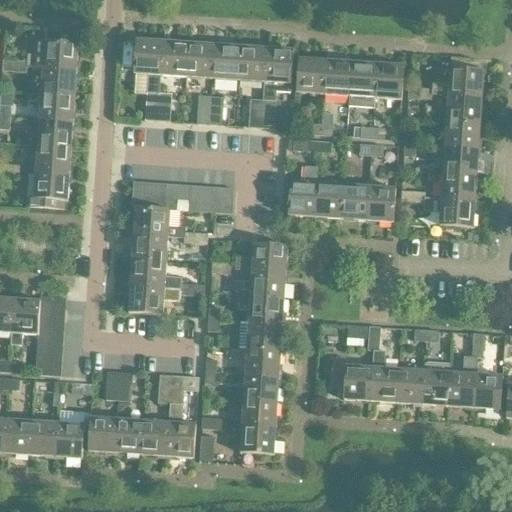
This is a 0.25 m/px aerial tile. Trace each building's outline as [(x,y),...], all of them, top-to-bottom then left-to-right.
[(27,70),(43,71),(77,72),(79,46),(77,46),(78,35),(60,34),(59,45),(33,43),(32,57),(27,56),(27,64),(15,63),(14,74),(26,75),(27,70)] [(145,123),(157,124),(159,96),(161,78),(163,44),(136,42),(134,76),(148,77),(145,123)] [(189,45),(163,44),(161,78),(187,80),(189,45)] [(215,47),(189,45),(187,80),(213,81),(215,47)] [(241,49),(215,47),(213,81),(239,83),(241,49)] [(267,50),(241,49),(239,83),(264,84),(267,50)] [(294,52),(267,50),(264,84),(263,103),(261,131),(274,132),(276,94),(291,95),(291,86),(294,52)] [(297,95),(323,97),(326,63),(299,61),(297,95)] [(14,74),(15,63),(3,62),(3,73),(14,74)] [(323,97),(349,98),(352,64),(326,63),(323,97)] [(352,64),(349,98),(349,108),(375,110),(375,100),(378,66),(352,64)] [(404,68),(378,66),(375,100),(402,102),(404,68)] [(43,71),(41,97),(75,99),(77,72),(43,71)] [(448,98),(483,100),(484,73),(450,71),(449,85),(432,84),(432,91),(421,90),(420,101),(432,102),(433,97),(448,98)] [(408,101),(420,101),(421,90),(409,90),(408,101)] [(159,96),(157,124),(170,125),(172,97),(159,96)] [(41,97),(39,122),(73,125),(75,99),(41,97)] [(448,98),(447,123),(481,126),(483,100),(448,98)] [(197,127),(209,127),(211,99),(199,99),(197,127)] [(211,99),(209,127),(222,128),(224,100),(211,99)] [(249,130),(261,131),(263,103),(251,102),(249,130)] [(0,108),(0,111),(0,119),(10,121),(11,109),(0,108)] [(10,121),(0,119),(0,131),(10,132),(10,121)] [(39,122),(37,148),(72,151),(73,125),(39,122)] [(447,123),(445,149),(479,152),(481,126),(447,123)] [(309,137),(321,138),(321,127),(309,126),(309,137)] [(321,127),(321,138),(332,139),(333,128),(321,127)] [(353,140),(372,142),(373,131),(354,129),(353,140)] [(373,131),(372,142),(384,142),(385,131),(373,131)] [(406,135),(405,147),(416,148),(417,136),(406,135)] [(287,153),(319,155),(320,144),(288,142),(287,153)] [(320,144),(319,155),(331,156),(332,145),(320,144)] [(359,158),(371,159),(372,148),(360,147),(359,158)] [(416,148),(405,147),(404,159),(415,159),(416,148)] [(37,148),(36,174),(70,177),(72,151),(37,148)] [(372,148),(371,159),(383,159),(384,148),(372,148)] [(445,149),(443,175),(477,178),(479,152),(445,149)] [(0,177),(7,178),(8,167),(0,166),(0,177)] [(8,167),(7,178),(19,179),(20,168),(8,167)] [(288,218),(315,220),(317,186),(318,170),(305,170),(304,185),(291,184),(288,218)] [(70,177),(36,174),(34,200),(28,199),(27,210),(64,212),(65,203),(68,203),(70,177)] [(443,175),(441,201),(476,204),(477,178),(443,175)] [(132,210),(136,210),(143,210),(145,185),(134,185),(133,191),(132,210)] [(156,186),(145,185),(143,210),(154,211),(156,186)] [(167,187),(156,186),(154,211),(166,212),(167,187)] [(315,220),(341,221),(343,187),(317,186),(315,220)] [(178,187),(167,187),(166,212),(170,212),(177,213),(178,187)] [(190,188),(178,187),(177,213),(188,213),(190,188)] [(341,221),(367,223),(369,189),(343,187),(341,221)] [(201,189),(190,188),(188,213),(199,214),(201,189)] [(212,190),(201,189),(199,214),(210,215),(212,190)] [(369,189),(367,223),(394,225),(396,191),(369,189)] [(223,190),(212,190),(210,215),(216,215),(221,216),(223,190)] [(234,191),(223,190),(221,216),(232,216),(234,191)] [(401,204),(413,205),(414,194),(402,193),(401,204)] [(476,204),(441,201),(425,200),(426,195),(414,194),(413,205),(425,206),(424,213),(441,214),(440,228),(474,230),(476,204)] [(135,227),(134,237),(168,239),(184,240),(184,246),(196,246),(196,235),(185,235),(185,231),(169,229),(170,212),(166,212),(154,211),(143,210),(136,210),(135,227)] [(196,235),(196,246),(208,247),(208,236),(196,235)] [(134,243),(132,263),(166,265),(168,239),(134,237),(134,243)] [(235,277),(235,272),(252,273),(287,276),(289,249),(254,246),(253,261),(236,260),(236,266),(224,265),(223,276),(235,277)] [(203,257),(191,257),(191,264),(203,265),(203,257)] [(131,282),(130,289),(165,291),(181,292),(181,286),(181,280),(165,279),(166,265),(132,263),(131,282)] [(211,276),(223,276),(224,265),(212,265),(211,276)] [(251,285),(250,299),(285,301),(287,276),(252,273),(235,272),(235,277),(235,284),(251,285)] [(165,291),(130,289),(130,294),(128,315),(163,318),(164,303),(180,304),(180,297),(192,298),(193,287),(181,286),(181,292),(165,291)] [(205,288),(193,287),(192,298),(204,299),(205,288)] [(41,299),(40,303),(40,311),(65,312),(67,301),(41,299)] [(250,299),(249,325),(283,327),(285,301),(250,299)] [(0,334),(12,336),(14,301),(0,300),(0,334)] [(39,322),(40,311),(40,303),(14,301),(12,336),(11,348),(22,348),(23,336),(38,337),(38,333),(39,322)] [(209,310),(209,322),(220,323),(220,311),(209,310)] [(40,311),(39,322),(65,323),(65,312),(40,311)] [(39,322),(38,333),(64,334),(65,323),(39,322)] [(220,323),(209,322),(208,334),(219,335),(220,323)] [(236,350),(247,351),(281,353),(283,327),(249,325),(238,324),(236,350)] [(369,341),(380,342),(381,330),(370,330),(369,341)] [(414,343),(426,344),(427,333),(415,332),(414,343)] [(38,337),(38,344),(63,345),(64,334),(38,333),(38,337)] [(427,333),(426,344),(438,345),(439,334),(427,333)] [(474,336),(473,348),(484,349),(485,337),(474,336)] [(380,342),(369,341),(368,353),(374,354),(379,354),(380,342)] [(38,344),(37,355),(62,357),(63,345),(38,344)] [(484,349),(473,348),(472,359),(472,360),(477,360),(483,360),(484,349)] [(247,351),(245,377),(279,379),(281,353),(247,351)] [(370,404),(397,405),(399,371),(385,371),(386,354),(379,354),(374,354),(373,370),(370,404)] [(37,355),(36,366),(62,368),(62,357),(37,355)] [(448,409),(474,411),(476,377),(477,360),(472,360),(472,359),(464,359),(463,376),(450,375),(448,409)] [(206,362),(205,374),(216,375),(217,363),(206,362)] [(0,374),(9,375),(9,364),(0,363),(0,374)] [(344,402),(370,404),(373,370),(347,368),(347,364),(333,363),(331,387),(345,388),(344,402)] [(9,364),(9,375),(21,376),(21,365),(9,364)] [(422,407),(448,409),(450,375),(451,367),(425,365),(424,373),(422,407)] [(62,368),(36,366),(36,377),(61,379),(62,368)] [(397,405),(422,407),(424,373),(399,371),(397,405)] [(216,375),(205,374),(204,386),(215,387),(216,375)] [(106,403),(119,404),(121,375),(108,375),(106,403)] [(121,375),(119,404),(131,404),(133,376),(121,375)] [(245,377),(244,403),(277,405),(279,379),(245,377)] [(476,377),(474,411),(501,413),(503,378),(476,377)] [(158,406),(171,407),(172,379),(160,378),(158,406)] [(169,425),(167,460),(194,462),(196,427),(179,426),(181,407),(183,408),(184,393),(198,394),(199,380),(172,379),(171,407),(169,425)] [(0,391),(8,392),(8,381),(0,380),(0,391)] [(8,381),(8,392),(19,393),(20,382),(8,381)] [(55,384),(54,396),(65,397),(66,385),(55,384)] [(65,397),(54,396),(53,408),(59,409),(64,409),(65,397)] [(244,403),(242,429),(275,431),(277,405),(244,403)] [(88,453),(115,455),(117,421),(90,420),(90,427),(88,453)] [(202,432),(213,432),(214,421),(202,420),(202,432)] [(115,455),(141,457),(143,423),(117,421),(115,455)] [(214,421),(213,432),(225,433),(226,428),(226,422),(214,421)] [(4,456),(29,458),(32,423),(6,422),(4,456)] [(29,458),(55,459),(58,425),(32,423),(29,458)] [(141,457),(167,460),(169,425),(143,423),(141,457)] [(58,425),(55,459),(82,461),(84,427),(58,425)] [(275,431),(242,429),(240,455),(256,456),(273,458),(275,431)] [(216,438),(201,438),(201,462),(215,463),(216,438)]
